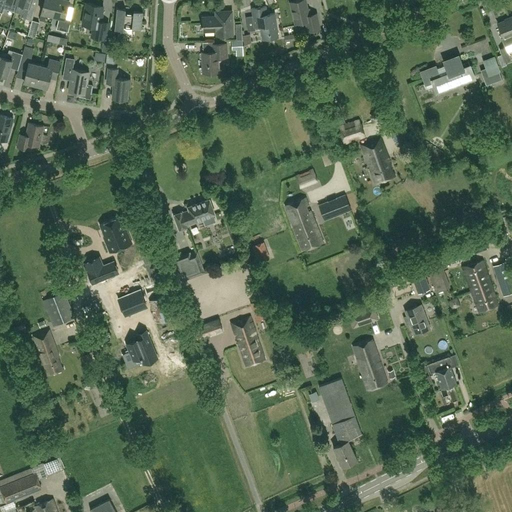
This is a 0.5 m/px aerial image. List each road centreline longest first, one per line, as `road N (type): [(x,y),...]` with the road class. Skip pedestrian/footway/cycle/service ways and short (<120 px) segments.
road 1 (track): [(38,171),(82,329),(166,511)]
road 2 (tertiary): [(194,101),(212,102),(447,0)]
road 3 (secondary): [(325,511),(511,422)]
road 4 (tertiary): [(87,155),(166,123),(194,101)]
